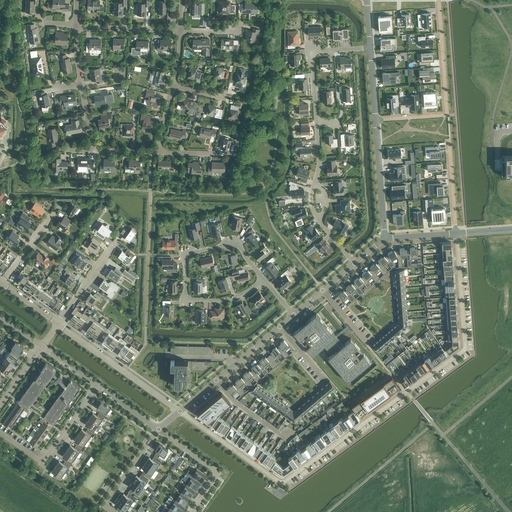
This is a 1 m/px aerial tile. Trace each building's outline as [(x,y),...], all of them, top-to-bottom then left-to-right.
[(35,2),(38,2),(38,0),(32,0),(33,0),(27,0),(26,11),(32,12),(32,13),(34,14),(35,2)] [(72,5),(65,5),(64,0),(53,0),(53,4),(50,4),(50,6),(51,6),(51,7),(62,7),(62,10),(72,11),(72,5)] [(97,12),(104,12),(104,7),(100,7),(100,1),(88,0),(88,8),(97,9),(97,12)] [(123,5),(126,5),(126,0),(121,0),(121,2),(115,2),(115,14),(120,14),(120,16),(123,16),(123,5)] [(146,5),(150,5),(149,0),(144,0),(144,3),(138,3),(138,14),(143,15),(143,16),(146,17),(146,5)] [(170,11),(167,11),(167,0),(164,0),(165,2),(159,2),(159,13),(165,13),(165,17),(170,17),(170,11)] [(227,13),(233,13),(234,7),(230,7),(231,2),(219,1),(219,11),(219,13),(223,13),(223,14),(227,14),(227,13)] [(194,18),(202,18),(202,14),(199,14),(199,2),(191,2),(191,14),(194,14),(194,18)] [(242,12),(257,13),(258,3),(252,3),(252,2),(246,2),(246,4),(239,4),(239,12),(242,12)] [(421,14),(417,14),(418,21),(422,21),(422,26),(431,26),(430,13),(421,13),(421,14)] [(401,18),(397,18),(398,26),(406,26),(405,24),(410,24),(409,14),(401,15),(401,18)] [(391,15),(378,16),(378,22),(380,22),(381,28),(381,31),(387,31),(392,30),(391,15)] [(320,26),(308,27),(308,23),(305,23),(305,33),(308,33),(308,35),(321,35),(320,26)] [(37,28),(35,28),(34,24),(25,25),(26,30),(28,29),(30,43),(39,42),(37,28)] [(256,33),(259,33),(259,30),(253,28),(253,31),(248,30),(246,34),(248,34),(247,40),(254,42),(256,33)] [(342,39),(348,38),(348,29),(342,29),(342,30),(339,30),(339,29),(333,30),(333,39),(339,39),(339,40),(343,40),(342,39)] [(287,45),(288,48),(295,48),(295,44),(299,44),(298,31),(288,32),(289,45),(287,45)] [(57,44),(68,44),(68,34),(61,34),(61,32),(56,32),(56,38),(57,38),(57,44)] [(425,36),(417,36),(418,42),(421,41),(421,47),(433,46),(432,39),(425,39),(425,36)] [(381,45),(380,45),(380,51),(393,50),(393,45),(396,44),(395,38),(380,39),(381,45)] [(100,53),(101,50),(101,40),(90,39),(90,43),(86,43),(86,52),(89,52),(89,50),(96,50),(96,52),(100,53)] [(113,49),(124,49),(124,39),(114,39),(113,49)] [(209,49),(210,39),(202,39),(202,40),(193,39),(193,47),(201,47),(201,49),(203,49),(203,54),(209,55),(209,49)] [(233,50),(237,50),(238,40),(233,40),(222,39),(221,48),(233,49),(233,50)] [(157,50),(171,50),(171,40),(161,40),(160,45),(157,44),(157,50)] [(137,51),(147,51),(148,41),(137,41),(137,51)] [(298,54),(293,54),(293,51),(286,52),(287,55),(290,55),(291,65),(298,65),(298,54)] [(422,61),(420,61),(420,64),(431,63),(431,60),(434,60),(433,52),(422,53),(421,53),(422,61)] [(69,58),(66,58),(66,54),(59,55),(60,59),(61,59),(63,73),(71,71),(69,58)] [(390,58),(383,59),(383,67),(397,66),(396,59),(398,59),(398,55),(390,55),(390,58)] [(41,60),(39,60),(38,57),(31,58),(32,66),(33,66),(34,75),(44,73),(41,60)] [(351,58),(344,58),(344,57),(340,57),(340,62),(337,62),(337,69),(341,69),(341,68),(352,67),(351,58)] [(333,63),(330,63),(329,58),(320,59),(320,66),(327,66),(327,69),(334,69),(333,63)] [(228,72),(223,70),(223,68),(217,67),(217,69),(215,68),(213,75),(215,75),(215,77),(221,79),(222,77),(224,77),(224,78),(226,79),(227,78),(228,72)] [(102,79),(100,79),(99,73),(100,73),(100,68),(89,70),(91,80),(96,80),(97,83),(102,82),(102,79)] [(201,73),(196,71),(196,69),(190,68),(189,70),(188,69),(186,76),(188,76),(188,78),(194,79),(194,77),(200,79),(201,73)] [(246,76),(244,76),(246,69),(240,68),(238,75),(236,74),(235,81),(237,81),(235,87),(238,87),(238,90),(244,92),(245,88),(242,88),(243,82),(245,83),(246,76)] [(158,82),(163,83),(166,72),(151,69),(150,73),(154,74),(153,80),(152,83),(158,85),(158,82)] [(428,70),(419,70),(420,75),(423,75),(423,81),(426,81),(426,82),(430,82),(430,81),(435,80),(434,72),(428,73),(428,70)] [(395,72),(382,73),(382,79),(383,79),(384,82),(384,85),(396,84),(395,72)] [(306,79),(304,79),(303,77),(304,77),(304,74),(299,74),(291,75),(292,78),(300,77),(300,79),(299,79),(300,85),(298,85),(298,89),(300,89),(307,89),(306,79)] [(350,88),(342,89),(342,86),(339,86),(339,93),(342,93),(343,100),(346,100),(347,100),(353,100),(352,95),(350,95),(350,88)] [(322,97),(323,102),(331,102),(330,91),(334,91),(333,87),(327,88),(327,91),(323,91),(323,97),(322,97)] [(100,95),(94,96),(95,103),(97,103),(97,105),(106,103),(113,102),(112,94),(108,94),(107,90),(99,92),(100,95)] [(47,94),(45,94),(44,91),(37,93),(38,96),(40,95),(42,106),(50,105),(49,101),(47,94)] [(436,91),(423,92),(424,108),(437,107),(436,91)] [(156,105),(158,105),(159,98),(154,97),(154,94),(146,92),(145,99),(148,99),(147,104),(156,106),(156,105)] [(65,106),(77,104),(75,94),(64,96),(63,96),(60,96),(61,102),(64,102),(65,106)] [(392,98),(386,98),(387,110),(396,109),(395,106),(398,106),(398,94),(393,95),(393,96),(392,96),(392,98)] [(419,108),(418,94),(410,95),(410,98),(405,98),(405,104),(410,104),(411,108),(419,108)] [(194,102),(189,101),(189,99),(183,97),(183,99),(181,99),(180,105),(181,105),(181,107),(187,109),(188,107),(189,107),(188,113),(195,114),(197,102),(194,102)] [(308,104),(303,104),(303,101),(296,101),(296,106),(299,106),(300,115),(308,114),(308,104)] [(237,107),(240,107),(241,103),(234,102),(233,105),(231,105),(230,110),(228,110),(227,116),(229,116),(228,118),(234,120),(235,118),(237,118),(238,112),(236,111),(237,107)] [(220,109),(215,108),(215,106),(209,105),(208,106),(206,106),(205,112),(207,113),(206,115),(213,116),(213,114),(219,115),(220,109)] [(103,128),(110,126),(109,121),(112,121),(111,114),(104,115),(105,118),(98,119),(99,127),(102,126),(103,128)] [(149,127),(152,128),(154,121),(147,119),(148,116),(141,114),(140,121),(143,122),(142,127),(141,130),(148,132),(149,129),(149,127)] [(80,123),(79,120),(72,121),(72,124),(65,125),(67,134),(82,132),(80,123)] [(309,126),(307,127),(307,124),(308,124),(308,121),(301,121),(301,124),(302,124),(302,127),(301,127),(301,135),(310,134),(309,126)] [(131,135),(134,135),(134,124),(121,124),(121,130),(123,130),(123,134),(127,134),(126,137),(131,137),(131,135)] [(48,141),(49,146),(55,145),(55,140),(58,140),(56,128),(48,129),(50,141),(48,141)] [(182,130),(182,131),(171,128),(169,136),(181,139),(181,137),(184,137),(186,131),(182,130)] [(212,128),(212,130),(201,128),(199,136),(210,138),(210,140),(213,141),(215,129),(212,128)] [(353,135),(345,135),(345,134),(340,134),(341,141),(345,140),(345,145),(350,145),(351,146),(353,145),(354,145),(353,135)] [(337,140),(333,140),(332,135),(325,135),(325,143),(331,142),(331,147),(337,146),(337,140)] [(231,140),(228,139),(228,138),(227,137),(226,137),(225,137),(224,139),(224,138),(222,144),(221,143),(220,148),(223,149),(223,152),(231,154),(233,144),(231,144),(231,140)] [(311,147),(302,148),(302,142),(295,143),(296,151),(300,151),(300,156),(311,155),(311,147)] [(439,147),(425,148),(425,152),(430,151),(430,157),(431,157),(431,159),(440,159),(440,156),(441,156),(441,153),(440,153),(439,147)] [(400,149),(388,150),(388,158),(395,158),(395,161),(401,161),(400,149)] [(66,171),(70,171),(70,162),(67,162),(60,161),(61,158),(53,158),(52,170),(60,170),(60,169),(66,170),(66,171)] [(93,160),(90,160),(90,159),(78,158),(78,166),(78,171),(87,171),(87,166),(90,166),(90,167),(93,167),(93,160)] [(109,170),(114,170),(115,160),(108,160),(108,159),(104,159),(104,164),(100,163),(100,172),(104,172),(104,168),(109,168),(109,170)] [(130,169),(140,169),(140,161),(135,161),(135,160),(129,160),(129,165),(125,164),(125,171),(130,171),(130,169)] [(336,166),(335,166),(335,160),(328,160),(328,164),(329,167),(327,167),(327,175),(337,174),(336,166)] [(170,170),(173,170),(174,164),(170,164),(170,161),(158,161),(158,169),(170,169),(170,170)] [(202,165),(199,165),(199,162),(193,161),(193,163),(188,163),(188,171),(192,171),(192,172),(202,173),(202,165)] [(212,172),(225,172),(225,163),(217,163),(217,162),(212,162),(212,167),(208,167),(208,174),(212,174),(212,172)] [(300,181),(306,183),(307,179),(309,171),(306,170),(304,167),(298,171),(296,176),(301,177),(300,181)] [(393,172),(389,173),(390,181),(402,180),(401,173),(404,173),(404,167),(393,167),(393,172)] [(298,187),(296,186),(297,183),(289,181),(288,180),(287,182),(289,183),(288,184),(290,184),(290,186),(289,186),(290,195),(292,195),(292,197),(304,197),(303,189),(298,189),(298,187)] [(343,187),(342,187),(341,181),(335,181),(335,187),(334,187),(334,195),(344,194),(343,187)] [(440,182),(428,183),(428,190),(433,189),(434,194),(443,194),(443,186),(440,186),(440,182)] [(392,190),(391,190),(391,199),(404,198),(404,189),(406,189),(405,185),(391,186),(392,190)] [(349,200),(345,200),(340,200),(341,203),(336,204),(336,213),(350,212),(349,200)] [(30,211),(39,217),(43,211),(42,211),(44,208),(35,202),(31,208),(32,209),(30,211)] [(67,212),(73,217),(75,215),(74,214),(78,208),(71,202),(66,208),(69,210),(67,212)] [(305,208),(299,210),(298,208),(292,210),(294,216),(297,215),(299,219),(308,215),(305,208)] [(400,213),(393,214),(393,221),(395,221),(396,225),(403,225),(403,213),(405,213),(404,210),(400,210),(400,213)] [(421,211),(413,212),(414,224),(422,223),(421,211)] [(22,228),(26,230),(31,223),(28,221),(30,217),(23,212),(19,218),(20,218),(16,223),(18,224),(16,227),(21,230),(22,228)] [(449,215),(436,216),(437,226),(449,226),(449,215)] [(68,226),(67,225),(70,220),(64,216),(61,221),(60,220),(55,226),(64,232),(68,226)] [(231,228),(239,230),(242,218),(234,216),(231,228)] [(341,221),(341,222),(336,219),(332,225),(337,228),(336,230),(344,234),(347,230),(346,229),(348,225),(341,221)] [(189,229),(191,239),(198,237),(196,230),(200,229),(198,222),(192,223),(193,227),(192,229),(189,229)] [(219,231),(222,231),(220,222),(217,223),(217,224),(214,225),(214,224),(210,225),(212,237),(220,236),(219,231)] [(106,224),(106,225),(102,223),(98,229),(95,227),(92,231),(103,239),(106,234),(108,236),(112,230),(109,228),(109,227),(109,225),(108,224),(106,224)] [(315,228),(313,229),(310,225),(305,229),(308,233),(307,234),(312,240),(320,234),(315,228)] [(137,238),(133,236),(136,232),(131,228),(128,232),(122,228),(120,232),(125,236),(124,238),(129,241),(130,240),(137,244),(137,238)] [(245,238),(252,246),(258,241),(252,233),(254,231),(252,229),(245,234),(247,237),(245,238)] [(20,240),(16,238),(18,235),(12,231),(8,236),(7,236),(5,239),(15,246),(19,242),(18,242),(20,240)] [(175,242),(178,242),(178,233),(175,233),(175,241),(170,241),(170,240),(167,240),(167,241),(163,240),(163,248),(175,248),(175,242)] [(60,243),(63,238),(56,234),(53,238),(51,236),(46,243),(50,245),(49,246),(49,247),(50,248),(51,248),(52,248),(53,249),(53,248),(56,249),(60,243)] [(101,242),(93,237),(91,240),(92,240),(88,247),(91,249),(90,250),(91,251),(92,252),(93,252),(94,251),(96,253),(100,247),(97,246),(100,242),(101,242)] [(327,243),(326,244),(322,239),(316,244),(321,249),(320,249),(325,255),(332,249),(327,243)] [(254,255),(259,261),(266,254),(264,252),(264,250),(267,248),(263,243),(258,247),(260,250),(254,255)] [(417,258),(418,266),(422,266),(420,249),(417,249),(417,247),(410,248),(410,249),(410,259),(411,259),(417,258)] [(407,257),(407,267),(411,266),(411,259),(410,259),(410,249),(407,249),(406,248),(399,248),(399,250),(400,257),(402,257),(407,257)] [(73,263),(81,269),(87,261),(80,256),(82,253),(78,250),(75,253),(79,256),(73,263)] [(400,257),(399,250),(398,250),(395,251),(394,250),(392,251),(387,253),(388,254),(391,261),(392,260),(397,258),(398,259),(398,267),(397,267),(402,267),(402,257),(400,257)] [(132,252),(129,256),(122,251),(118,256),(123,259),(122,261),(126,264),(129,264),(129,261),(132,257),(133,257),(135,254),(132,252)] [(44,255),(43,256),(38,253),(33,259),(44,267),(45,265),(46,265),(47,265),(48,264),(48,263),(47,262),(48,260),(47,259),(48,258),(44,255)] [(236,254),(229,255),(228,253),(222,254),(223,258),(225,258),(228,266),(232,264),(237,264),(236,254)] [(388,263),(391,268),(395,268),(392,260),(391,261),(388,254),(387,255),(385,257),(384,256),(383,255),(382,257),(378,260),(379,262),(384,267),(388,263)] [(200,259),(202,267),(213,264),(212,257),(200,259)] [(167,271),(177,271),(177,263),(173,263),(173,259),(162,259),(162,266),(167,266),(167,271)] [(272,277),(278,271),(271,262),(264,268),(267,271),(268,271),(269,272),(268,273),(272,277)] [(370,267),(371,268),(376,274),(380,271),(383,275),(388,271),(388,270),(387,271),(384,267),(379,262),(377,264),(376,263),(375,262),(370,267)] [(65,282),(70,285),(73,282),(72,281),(75,278),(73,276),(73,275),(71,274),(73,271),(66,266),(64,269),(66,270),(64,274),(65,275),(63,278),(66,281),(65,282)] [(120,275),(122,272),(115,267),(113,270),(111,269),(107,274),(117,281),(118,279),(120,279),(120,277),(121,275),(120,275)] [(376,274),(371,268),(369,271),(368,270),(367,269),(362,274),(363,275),(368,281),(372,277),(375,281),(380,277),(379,278),(376,274)] [(276,283),(282,289),(291,281),(286,275),(289,272),(287,269),(280,275),(282,278),(276,283)] [(247,271),(239,273),(238,270),(231,271),(233,277),(238,276),(239,281),(249,279),(247,271)] [(124,274),(133,280),(135,277),(126,271),(124,274)] [(23,286),(29,277),(27,276),(26,277),(23,275),(20,273),(17,276),(21,279),(18,282),(23,286)] [(368,281),(363,275),(360,277),(359,276),(354,281),(355,282),(360,288),(360,287),(364,284),(367,288),(372,284),(371,284),(368,281)] [(229,289),(228,285),(231,284),(229,276),(225,277),(225,278),(218,281),(219,285),(220,285),(222,291),(226,290),(229,289)] [(27,290),(34,281),(32,279),(30,281),(28,279),(29,277),(23,286),(27,290)] [(112,282),(110,284),(104,279),(99,286),(101,287),(101,288),(111,296),(115,290),(116,291),(120,287),(112,282)] [(202,286),(204,286),(205,279),(196,279),(196,282),(193,282),(193,286),(194,286),(194,292),(202,292),(202,286)] [(177,284),(177,281),(168,280),(168,284),(167,284),(166,285),(166,286),(167,287),(168,288),(168,292),(177,292),(177,287),(177,284)] [(32,294),(39,284),(37,283),(35,285),(33,283),(34,281),(27,290),(28,290),(32,294)] [(346,287),(347,289),(352,295),(352,294),(356,291),(359,295),(364,291),(363,291),(360,287),(360,288),(355,282),(352,284),(351,283),(346,287)] [(37,297),(44,288),(42,286),(40,288),(38,286),(39,284),(32,294),(33,293),(37,297)] [(42,301),(49,291),(46,290),(45,292),(42,290),(44,288),(37,297),(38,297),(42,301)] [(352,295),(347,289),(344,291),(343,290),(338,294),(347,305),(348,305),(348,304),(347,305),(344,301),(348,298),(351,302),(356,298),(355,298),(352,294),(352,295)] [(47,304),(53,295),(49,291),(42,301),(42,300),(47,304)] [(251,299),(256,305),(264,298),(259,292),(251,299)] [(96,294),(94,296),(90,293),(85,300),(91,304),(92,303),(97,307),(103,298),(96,294)] [(52,308),(59,298),(58,298),(56,297),(55,299),(52,297),(54,295),(53,295),(47,304),(52,308)] [(59,298),(52,308),(53,307),(57,310),(63,303),(60,301),(61,300),(59,298)] [(165,315),(173,315),(173,304),(170,304),(170,300),(162,300),(162,304),(166,304),(165,315)] [(248,306),(245,308),(242,303),(233,307),(236,311),(238,310),(241,314),(244,312),(246,315),(251,312),(248,306)] [(71,318),(76,321),(83,312),(78,309),(79,306),(77,305),(72,311),(75,313),(71,318)] [(210,317),(224,318),(224,308),(214,308),(214,311),(213,311),(210,311),(210,317)] [(195,322),(207,322),(207,314),(204,314),(204,310),(195,310),(195,322)] [(83,312),(76,321),(81,325),(85,320),(87,322),(92,315),(90,313),(88,316),(83,312)] [(313,354),(324,345),(335,335),(317,313),(294,332),(300,339),(305,335),(311,343),(307,347),(313,354)] [(92,316),(87,322),(91,324),(87,330),(92,333),(100,321),(92,316)] [(398,322),(396,324),(402,331),(408,326),(407,319),(398,320),(398,322)] [(108,327),(100,321),(92,333),(96,336),(100,331),(103,333),(108,327)] [(402,331),(396,324),(390,329),(396,336),(402,331)] [(107,346),(113,337),(109,333),(110,331),(107,328),(103,334),(106,336),(102,342),(107,346)] [(390,341),(396,336),(390,329),(384,334),(390,341)] [(378,339),(384,346),(390,341),(384,334),(378,339)] [(118,340),(113,337),(107,346),(112,349),(116,343),(119,345),(123,340),(120,337),(118,340)] [(351,338),(332,355),(329,357),(348,380),(371,360),(365,353),(360,357),(353,349),(358,345),(351,338)] [(378,351),(384,346),(378,339),(372,344),(378,351)] [(129,348),(125,344),(126,342),(123,340),(119,345),(122,348),(118,353),(123,357),(129,348)] [(280,346),(277,348),(281,354),(285,358),(284,358),(284,359),(289,354),(285,350),(289,347),(293,351),(292,351),(292,352),(293,351),(284,340),(278,344),(280,346)] [(458,346),(458,340),(452,340),(452,344),(448,347),(447,346),(445,348),(449,353),(458,346)] [(12,346),(21,353),(24,350),(22,349),(24,347),(15,341),(12,346)] [(131,345),(129,348),(123,357),(128,360),(132,355),(135,357),(139,351),(131,345)] [(440,345),(435,348),(442,358),(447,354),(440,345)] [(18,358),(21,353),(12,346),(13,347),(10,352),(18,358)] [(281,354),(277,348),(276,347),(270,351),(271,353),(269,355),(277,365),(281,361),(277,357),(281,354)] [(442,358),(435,348),(431,351),(438,361),(442,358)] [(438,361),(431,351),(427,355),(434,364),(438,361)] [(463,354),(465,360),(472,357),(470,351),(463,354)] [(14,363),(18,358),(10,352),(6,357),(14,363)] [(273,368),(277,365),(269,355),(266,358),(265,356),(259,361),(261,362),(265,367),(269,364),(273,368)] [(434,364),(427,355),(423,358),(429,367),(434,364)] [(11,368),(14,363),(6,357),(3,362),(11,368)] [(429,367),(423,358),(418,361),(425,370),(429,367)] [(174,386),(182,386),(182,379),(187,379),(188,361),(170,360),(170,361),(172,361),(172,365),(174,366),(174,368),(174,382),(174,386)] [(203,366),(207,366),(212,362),(212,361),(191,361),(191,369),(203,370),(203,366)] [(425,370),(418,361),(414,364),(421,373),(425,370)] [(0,367),(7,373),(11,368),(3,362),(0,365),(0,367)] [(251,368),(252,369),(257,374),(261,371),(265,375),(269,371),(265,367),(261,362),(258,364),(257,363),(251,368)] [(28,406),(52,373),(54,371),(55,369),(48,365),(47,363),(46,363),(19,400),(28,406)] [(421,373),(414,364),(410,367),(417,376),(421,373)] [(417,376),(410,367),(406,370),(413,379),(417,376)] [(431,377),(433,381),(443,375),(444,376),(449,374),(446,368),(431,377)] [(257,374),(252,369),(250,371),(249,370),(243,374),(244,376),(249,381),(253,378),(257,382),(261,378),(257,374)] [(413,379),(406,370),(402,373),(408,383),(413,379)] [(59,379),(66,387),(67,385),(60,378),(62,376),(60,374),(59,375),(54,371),(52,373),(57,377),(55,379),(54,380),(56,382),(58,380),(59,379)] [(408,383),(402,373),(397,376),(404,386),(408,383)] [(241,388),(245,385),(249,389),(253,385),(249,381),(244,376),(242,378),(240,377),(235,381),(236,383),(241,388)] [(361,400),(352,406),(359,416),(399,386),(392,377),(361,400)] [(80,387),(71,380),(49,411),(36,402),(30,407),(30,408),(53,424),(80,387)] [(325,385),(330,392),(335,388),(329,381),(325,385)] [(245,392),(241,388),(236,383),(234,385),(232,383),(227,388),(236,399),(237,399),(237,398),(236,399),(233,395),(237,391),(241,396),(245,392),(245,391),(245,392)] [(421,383),(414,390),(417,393),(424,387),(421,383)] [(250,391),(257,396),(263,389),(257,385),(250,391)] [(330,392),(325,385),(320,389),(326,396),(330,392)] [(257,396),(263,401),(268,393),(263,389),(257,396)] [(321,399),(326,396),(320,389),(315,393),(321,399)] [(222,393),(197,414),(204,418),(208,421),(230,402),(222,393)] [(263,401),(269,405),(274,397),(268,393),(263,401)] [(317,403),(321,399),(315,393),(311,397),(317,403)] [(269,405),(275,409),(280,401),(274,397),(269,405)] [(312,407),(317,403),(311,397),(306,400),(312,407)] [(29,410),(27,409),(28,406),(19,400),(3,423),(10,429),(14,424),(18,426),(19,424),(16,422),(19,417),(22,419),(24,417),(27,412),(29,410)] [(307,411),(312,407),(306,400),(302,404),(307,411)] [(275,409),(281,413),(286,406),(280,401),(275,409)] [(106,414),(107,414),(110,409),(101,402),(97,407),(101,410),(99,412),(105,416),(106,414)] [(303,415),(307,411),(302,404),(297,408),(303,415)] [(281,413),(287,417),(292,410),(286,406),(281,413)] [(298,419),(302,416),(296,409),(294,411),(294,424),(299,423),(298,419)] [(353,411),(348,414),(354,423),(359,419),(353,411)] [(89,418),(101,426),(105,421),(102,420),(104,417),(98,413),(96,415),(93,413),(89,418)] [(342,417),(348,426),(354,423),(348,414),(348,415),(343,419),(342,417)] [(217,416),(211,424),(216,427),(222,419),(217,416)] [(342,417),(337,421),(344,430),(345,431),(347,429),(346,428),(348,426),(342,417)] [(98,431),(101,426),(89,418),(86,423),(89,426),(88,428),(93,432),(95,430),(98,431)] [(222,419),(216,427),(219,429),(225,421),(222,418),(222,419)] [(35,426),(47,434),(52,427),(40,419),(39,421),(42,423),(39,428),(36,425),(35,426)] [(337,421),(333,424),(340,433),(344,430),(337,421)] [(220,430),(224,433),(230,425),(226,422),(220,430)] [(329,426),(336,435),(340,433),(333,424),(334,425),(330,427),(329,426)] [(42,440),(47,434),(35,426),(34,428),(38,430),(34,435),(31,432),(42,440)] [(231,426),(226,434),(231,437),(237,429),(231,426)] [(329,426),(325,429),(332,438),(336,435),(329,426)] [(78,434),(88,441),(91,436),(93,437),(94,434),(87,429),(85,431),(81,429),(78,434)] [(237,429),(231,437),(235,441),(241,432),(237,429)] [(326,431),(321,434),(327,442),(332,439),(332,438),(325,429),(326,431)] [(37,447),(42,440),(31,432),(29,434),(33,437),(29,442),(37,447)] [(241,432),(235,441),(240,444),(246,435),(241,432)] [(84,446),(88,441),(78,434),(74,439),(78,441),(76,444),(82,448),(84,446)] [(246,435),(240,444),(243,446),(249,438),(246,435)] [(320,435),(315,438),(321,447),(326,443),(320,435)] [(249,438),(243,446),(248,449),(253,441),(249,438)] [(315,438),(311,442),(317,450),(319,448),(321,447),(315,438)] [(253,441),(248,449),(253,453),(259,445),(253,441)] [(311,442),(306,445),(312,453),(317,450),(311,442)] [(158,454),(164,459),(166,455),(165,454),(168,449),(159,443),(155,448),(160,452),(158,454)] [(67,450),(76,457),(80,452),(80,451),(81,449),(76,445),(74,447),(70,445),(67,450)] [(259,445),(253,453),(257,456),(263,448),(259,445)] [(306,446),(301,450),(306,457),(312,453),(306,445),(306,446)] [(263,448),(257,456),(262,459),(268,451),(263,448)] [(300,448),(295,452),(302,460),(304,459),(306,457),(301,450),(300,448)] [(73,462),(76,457),(67,450),(63,455),(67,457),(65,460),(71,464),(73,462)] [(268,451),(262,459),(265,462),(271,454),(271,453),(268,451)] [(295,452),(291,455),(298,464),(302,461),(302,460),(295,452)] [(271,454),(265,462),(270,465),(275,457),(271,454)] [(292,456),(288,458),(291,461),(294,466),(298,464),(291,455),(292,456)] [(147,458),(145,462),(156,469),(161,462),(155,458),(154,460),(149,457),(148,459),(147,458)] [(55,466),(65,473),(69,468),(68,467),(70,465),(64,461),(63,463),(59,461),(55,466)] [(275,461),(271,466),(283,474),(283,467),(275,461)] [(291,461),(283,467),(283,474),(294,466),(291,461)] [(143,465),(142,467),(147,470),(145,473),(151,477),(156,469),(145,462),(142,465),(143,465)] [(62,478),(65,473),(55,466),(52,471),(55,473),(54,476),(59,480),(61,478),(62,478)] [(188,469),(185,474),(190,477),(191,477),(196,481),(198,478),(201,481),(205,475),(196,469),(194,473),(188,469)] [(134,476),(132,480),(143,487),(148,480),(143,476),(141,479),(136,475),(135,477),(134,476)] [(165,476),(162,480),(172,487),(174,484),(165,476)] [(187,483),(186,485),(191,489),(193,486),(196,488),(199,483),(196,481),(191,477),(190,477),(187,482),(187,483)] [(130,484),(129,485),(134,488),(132,491),(138,495),(143,487),(132,480),(130,483),(130,484)] [(182,490),(180,493),(185,497),(187,494),(190,496),(194,491),(191,489),(186,485),(185,485),(181,490),(182,490)] [(280,495),(286,489),(281,485),(276,491),(280,495)] [(148,498),(158,506),(157,507),(162,510),(168,503),(153,491),(148,498)] [(122,494),(119,498),(130,505),(135,498),(130,494),(128,497),(123,493),(122,495),(122,494)] [(176,498),(174,501),(180,505),(182,502),(185,504),(188,499),(185,497),(180,493),(176,498)] [(118,502),(117,503),(121,506),(119,509),(123,511),(125,511),(130,505),(119,498),(117,501),(118,502)] [(147,500),(144,503),(153,509),(156,506),(147,500)] [(171,506),(169,509),(173,511),(174,511),(176,510),(179,511),(183,507),(180,505),(174,501),(170,506),(171,506)]
